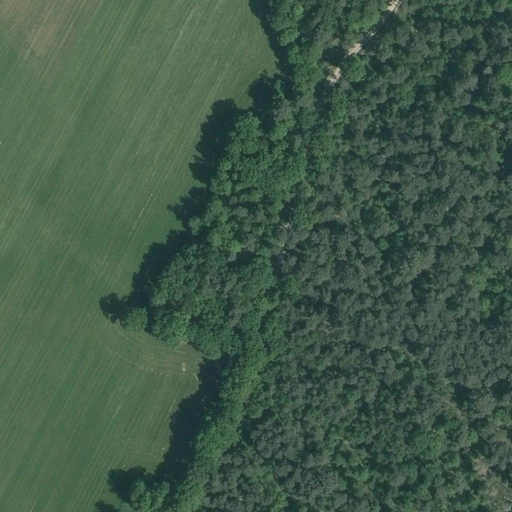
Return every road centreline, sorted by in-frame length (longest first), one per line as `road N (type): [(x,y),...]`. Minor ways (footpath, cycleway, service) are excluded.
road 1 (track): [(186,511),(254,376),(320,106),(395,0)]
road 2 (track): [(416,283),(296,224)]
